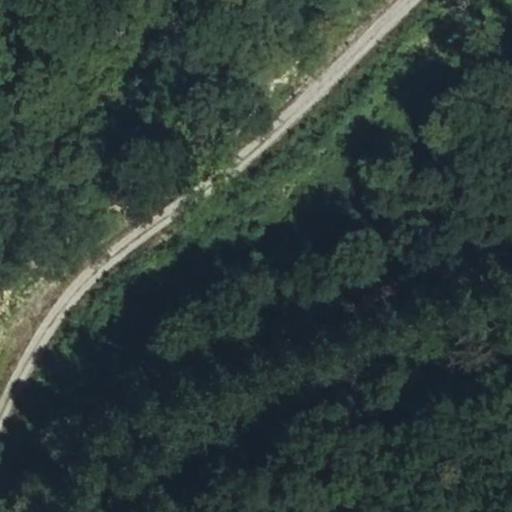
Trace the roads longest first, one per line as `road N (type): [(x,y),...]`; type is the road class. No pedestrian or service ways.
road 1 (track): [(0,434),(58,279),(278,154),(417,0)]
road 2 (track): [(511,264),(489,236),(101,408),(16,381)]
